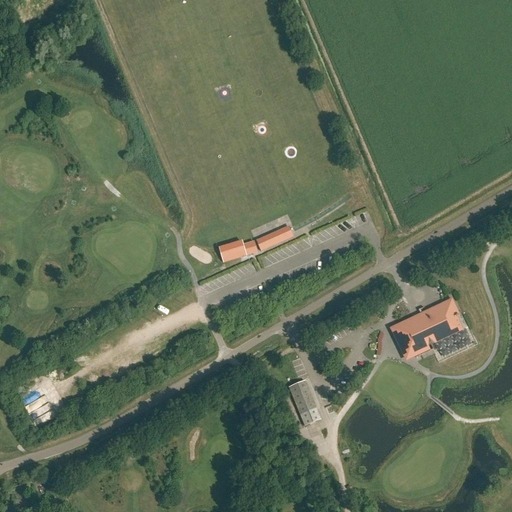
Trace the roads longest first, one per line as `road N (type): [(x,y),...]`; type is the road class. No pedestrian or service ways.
road 1 (unclassified): [(0,467),(118,421),(511,189)]
road 2 (track): [(202,302),(58,385)]
